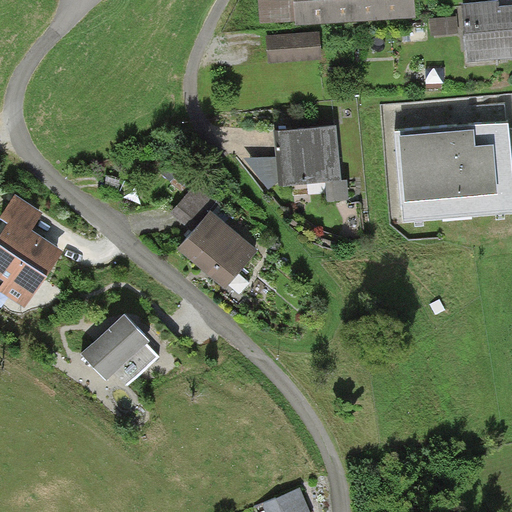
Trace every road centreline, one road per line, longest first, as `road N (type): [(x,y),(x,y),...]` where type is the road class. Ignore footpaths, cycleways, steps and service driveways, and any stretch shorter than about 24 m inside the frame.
road 1 (track): [(337,511),(333,475),(310,422),(270,371),(49,183),(20,147),(10,105),(21,72),(75,0)]
road 2 (track): [(323,292),(203,145)]
